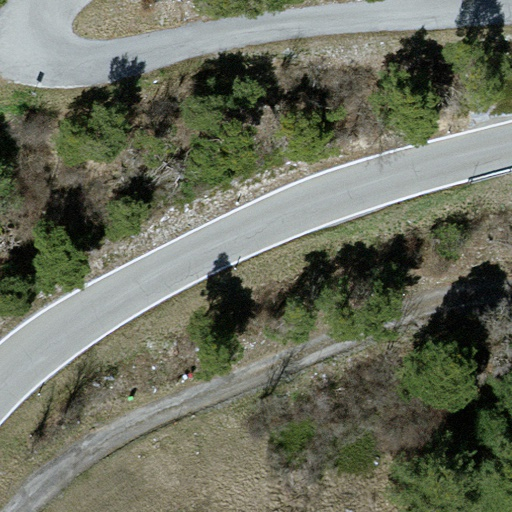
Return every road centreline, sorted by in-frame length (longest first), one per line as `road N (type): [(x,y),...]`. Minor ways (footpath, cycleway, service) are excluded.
road 1 (tertiary): [(511,143),(331,196),(219,245),(104,304),(0,380)]
road 2 (residential): [(19,511),(73,463),(167,406),(436,301),(511,295)]
road 3 (unclassified): [(511,6),(275,24),(73,65),(51,62),(33,41),(32,24),(47,0)]
